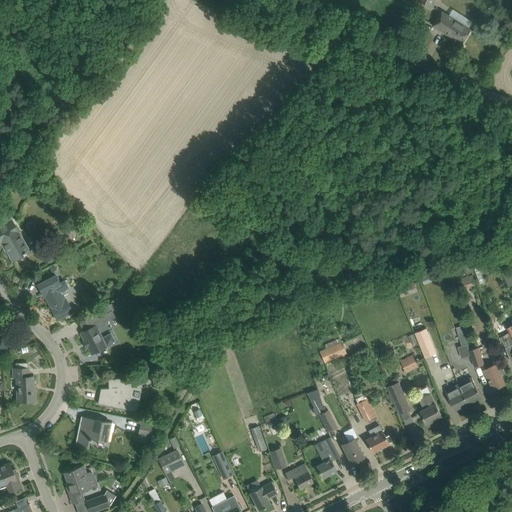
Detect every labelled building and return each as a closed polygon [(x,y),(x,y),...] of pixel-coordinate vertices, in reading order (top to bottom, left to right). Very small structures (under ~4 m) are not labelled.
[(433,24),(463,43),(471,30),(441,11),(433,24)] [(497,13),(490,24),(497,28),(504,17),(497,13)] [(0,243),(2,242),(13,260),(22,255),(29,251),(11,219),(0,225),(0,243)] [(508,270),(502,273),(506,279),(511,277),(508,270)] [(429,272),(421,276),(424,284),(432,281),(429,272)] [(37,284),(41,293),(43,292),(50,306),(50,307),(57,320),(73,312),(66,299),(64,300),(60,291),(68,287),(64,280),(60,283),(56,275),(37,284)] [(456,279),(459,290),(475,285),(471,275),(456,279)] [(402,277),(394,281),(401,298),(416,292),(412,280),(404,283),(402,277)] [(90,329),(81,333),(85,341),(83,341),(86,348),(88,347),(92,354),(115,342),(111,334),(103,338),(94,322),(103,317),(102,315),(116,308),(113,302),(84,317),(90,329)] [(415,332),(425,358),(436,354),(425,328),(415,332)] [(463,331),(458,333),(462,345),(467,344),(463,331)] [(320,352),(325,364),(347,354),(342,342),(320,352)] [(469,350),(475,368),(483,365),(477,348),(469,350)] [(413,355),(400,361),(403,367),(416,361),(413,355)] [(494,363),(484,369),(488,378),(489,381),(490,381),(494,389),(496,388),(497,389),(498,389),(499,388),(500,388),(501,387),(501,386),(506,384),(501,374),(505,372),(500,362),(495,364),(494,363)] [(13,368),(14,377),(16,377),(17,392),(17,402),(35,401),(35,391),(33,391),(33,376),(28,376),(28,368),(13,368)] [(108,379),(109,388),(101,389),(98,403),(108,405),(137,411),(142,387),(151,387),(150,377),(108,379)] [(471,377),(458,383),(468,403),(469,402),(470,404),(475,401),(474,400),(482,396),(476,384),(475,385),(471,377)] [(397,382),(387,387),(399,415),(410,410),(398,382),(397,382)] [(458,383),(445,390),(449,398),(455,410),(468,403),(458,383)] [(318,389),(306,393),(314,407),(322,404),(318,389)] [(423,397),(419,399),(424,409),(421,411),(423,415),(427,424),(442,416),(438,407),(436,403),(435,404),(430,393),(423,397)] [(357,405),(366,422),(377,417),(368,399),(357,405)] [(199,409),(193,412),(198,420),(203,418),(199,409)] [(318,417),(327,433),(336,428),(328,411),(318,417)] [(264,417),(266,423),(276,419),(274,413),(264,417)] [(76,444),(89,446),(90,438),(107,441),(111,422),(81,416),(76,444)] [(269,430),(280,426),(284,433),(292,431),(286,417),(267,423),(269,430)] [(139,435),(152,438),(160,426),(142,423),(139,435)] [(366,439),(372,452),(389,444),(379,425),(369,430),(372,436),(366,439)] [(362,457),(364,456),(355,438),(348,441),(346,435),(340,438),(342,443),(341,444),(351,463),(358,459),(358,460),(363,458),(362,457)] [(175,436),(169,439),(174,449),(180,446),(175,436)] [(262,437),(255,440),(259,451),(266,448),(262,437)] [(331,463),(340,458),(330,439),(314,447),(323,465),(314,469),(319,482),(336,475),(331,463)] [(271,451),(277,468),(286,465),(280,448),(271,451)] [(158,459),(166,474),(185,465),(178,450),(158,459)] [(212,457),(224,480),(233,476),(222,452),(212,457)] [(0,484),(6,482),(9,491),(12,490),(21,487),(16,474),(14,474),(10,462),(0,466),(0,484)] [(304,463),(285,472),(289,481),(295,479),(300,489),(314,482),(304,463)] [(69,492),(73,503),(82,500),(83,499),(81,491),(91,487),(83,465),(74,469),(64,472),(71,491),(69,492)] [(157,482),(160,488),(168,484),(165,478),(157,482)] [(250,492),(259,510),(270,504),(267,499),(277,493),(272,482),(261,487),(261,486),(250,492)] [(148,491),(155,505),(161,502),(154,488),(148,491)] [(87,502),(90,511),(110,504),(115,496),(108,490),(105,495),(87,502)] [(234,495),(212,506),(214,511),(239,511),(242,510),(234,495)] [(155,505),(158,511),(166,511),(161,502),(155,505)] [(197,511),(206,511),(202,503),(195,507),(197,511)]
